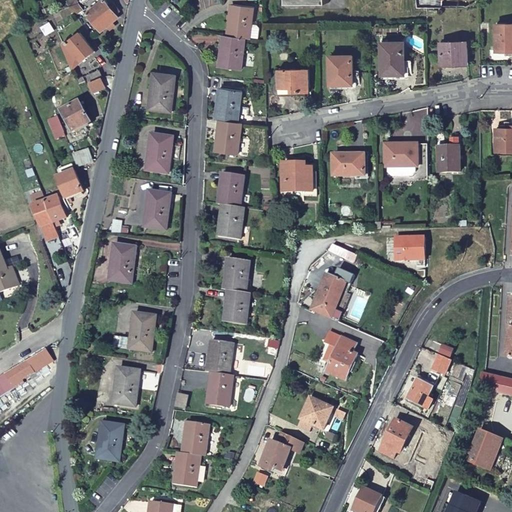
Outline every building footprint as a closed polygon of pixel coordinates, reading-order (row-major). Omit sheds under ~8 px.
[(103,0),(88,12),(100,29),(107,24),(108,26),(113,22),(112,20),(119,15),(114,8),(115,7),(113,4),(112,6),(107,0),(103,0)] [(428,7),(436,8),(440,0),(412,0),(412,1),(428,7)] [(247,40),(250,40),(255,9),(233,5),(229,37),(247,40)] [(511,26),(495,26),(496,52),(511,51),(511,26)] [(80,31),(68,40),(83,59),(94,49),(84,36),(86,35),(84,33),(83,34),(80,31)] [(229,37),(224,36),(220,68),(242,71),(247,40),(229,37)] [(384,42),(384,74),(412,73),(412,60),(406,60),(406,41),(384,42)] [(442,43),(442,63),(468,62),(468,42),(442,43)] [(333,57),(333,85),(362,84),(362,73),(356,73),(356,56),(333,57)] [(105,78),(99,70),(88,78),(100,93),(110,85),(104,78),(105,78)] [(281,71),(282,94),(312,93),(312,70),(281,71)] [(154,73),(149,109),(171,111),(176,75),(154,73)] [(222,88),(217,120),(222,121),(239,123),(244,91),(222,88)] [(84,104),(87,102),(85,98),(67,106),(60,109),(62,116),(65,114),(68,121),(65,122),(68,131),(92,121),(84,104)] [(65,133),(58,116),(49,119),(56,137),(65,133)] [(239,156),(244,124),(239,123),(222,121),(216,152),(239,156)] [(497,153),(511,152),(511,127),(509,127),(509,130),(497,130),(497,153)] [(147,170),(169,173),(174,136),(152,133),(147,170)] [(419,179),(429,178),(429,142),(387,143),(387,164),(419,164),(419,179)] [(73,152),(78,165),(94,158),(89,145),(73,152)] [(440,146),(440,170),(462,169),(461,146),(440,146)] [(335,154),(335,173),(367,173),(367,154),(335,154)] [(287,163),(287,192),(317,191),(316,162),(287,163)] [(57,175),(66,197),(85,190),(76,168),(57,175)] [(225,173),(220,205),(224,205),(241,208),(246,177),(225,173)] [(54,190),(60,187),(57,179),(50,181),(54,190)] [(146,226),(168,228),(173,193),(151,190),(146,226)] [(46,201),(42,192),(37,193),(31,196),(34,206),(40,224),(42,226),(47,240),(59,235),(55,226),(46,201)] [(58,196),(46,201),(55,226),(60,224),(58,219),(66,216),(58,196)] [(241,241),(246,208),(241,208),(224,205),(219,238),(241,241)] [(428,233),(398,234),(399,257),(429,255),(428,233)] [(116,243),(111,279),(133,282),(137,246),(116,243)] [(0,290),(18,284),(12,266),(7,268),(0,248),(0,290)] [(228,258),(223,290),(229,291),(244,293),(250,261),(228,258)] [(334,282),(329,279),(313,312),(332,321),(350,285),(337,278),(334,282)] [(245,325),(250,294),(244,293),(229,291),(223,322),(245,325)] [(130,346),(153,350),(158,313),(136,310),(130,346)] [(211,339),(207,371),(211,372),(229,375),(234,343),(211,339)] [(355,355),(359,346),(344,339),(329,372),(348,381),(349,381),(360,357),(355,355)] [(443,342),(440,349),(450,354),(454,347),(443,342)] [(46,349),(3,375),(12,389),(23,382),(22,380),(53,362),(46,349)] [(452,357),(440,351),(433,364),(446,370),(452,357)] [(112,403),(134,406),(139,370),(118,366),(112,403)] [(478,388),(511,396),(511,379),(484,372),(482,371),(478,388)] [(229,407),(234,376),(229,375),(211,372),(207,403),(229,407)] [(408,396),(424,405),(436,381),(420,373),(408,396)] [(3,375),(0,376),(0,395),(12,389),(3,375)] [(302,420),(325,431),(335,410),(312,399),(302,420)] [(341,413),(338,420),(345,423),(348,416),(341,413)] [(392,431),(381,452),(393,458),(397,451),(399,452),(411,427),(395,419),(390,430),(392,431)] [(201,454),(205,455),(210,423),(188,420),(183,451),(201,454)] [(96,458),(119,461),(124,425),(102,422),(96,458)] [(493,450),(497,452),(502,441),(482,433),(477,442),(475,441),(467,461),(485,468),(493,450)] [(292,451),(300,454),(305,444),(283,434),(278,445),(272,442),(261,469),(273,474),(274,473),(284,477),(287,468),(285,467),(292,451)] [(489,470),(497,452),(493,450),(485,468),(489,470)] [(183,451),(178,451),(174,483),(196,486),(197,479),(201,479),(203,476),(204,464),(200,463),(201,454),(183,451)] [(356,511),(357,511),(376,511),(383,495),(366,488),(356,511)] [(477,511),(482,502),(458,491),(448,511),(477,511)] [(383,495),(376,511),(380,511),(387,497),(383,495)] [(171,511),(172,503),(149,501),(147,511),(171,511)]
